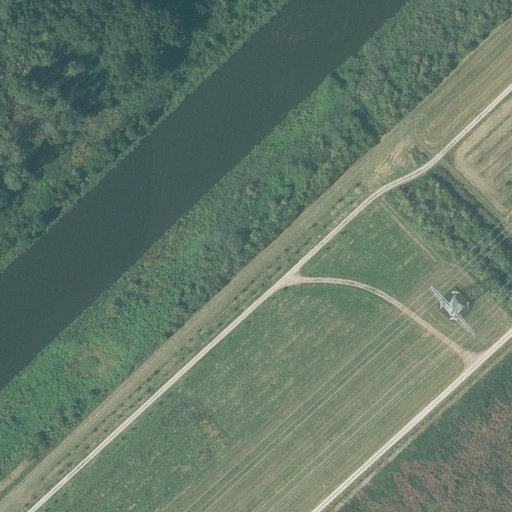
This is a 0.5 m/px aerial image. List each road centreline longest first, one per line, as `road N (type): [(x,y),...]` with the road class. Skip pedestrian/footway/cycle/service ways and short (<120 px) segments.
road 1 (track): [(32,511),(363,206),(425,169),(511,88)]
road 2 (track): [(511,333),(317,511)]
road 3 (track): [(290,276),(337,280),(391,299),(470,371)]
